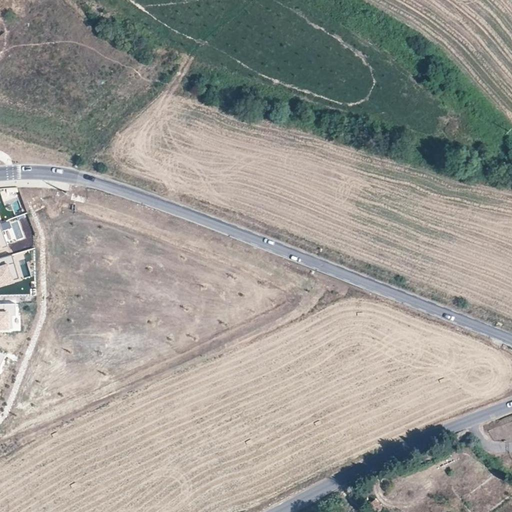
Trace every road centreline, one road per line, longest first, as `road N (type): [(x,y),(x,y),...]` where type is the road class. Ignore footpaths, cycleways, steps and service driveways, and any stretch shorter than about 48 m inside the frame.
road 1 (tertiary): [(0,173),(74,174),(511,340)]
road 2 (tertiary): [(511,405),(279,511)]
